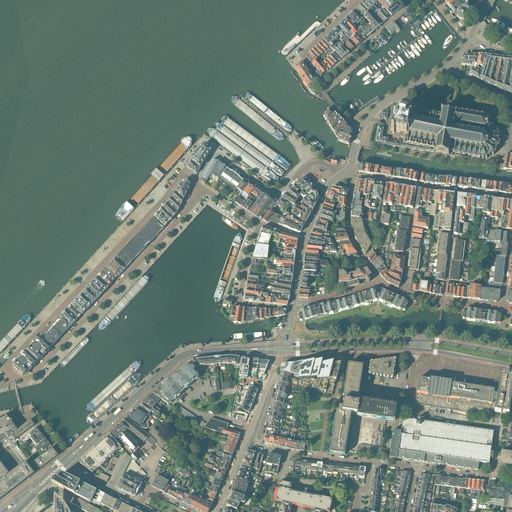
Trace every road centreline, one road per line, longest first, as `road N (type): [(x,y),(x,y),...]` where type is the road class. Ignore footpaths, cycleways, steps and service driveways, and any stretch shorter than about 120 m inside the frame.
road 1 (residential): [(180,168),(163,197),(3,368),(12,377),(27,379),(183,213),(194,181)]
road 2 (residential): [(416,0),(319,81),(301,56),(358,0)]
road 3 (residential): [(369,462),(257,446),(271,373)]
road 4 (residential): [(197,511),(148,487),(138,504),(68,463)]
road 5 (residential): [(215,151),(276,196),(315,163),(341,173)]
road 6 (residential): [(216,511),(271,373)]
road 7 (tertiary): [(196,352),(177,359),(83,445)]
road 8 (tertiary): [(416,340),(285,348)]
road 9 (tertiary): [(285,348),(415,349)]
